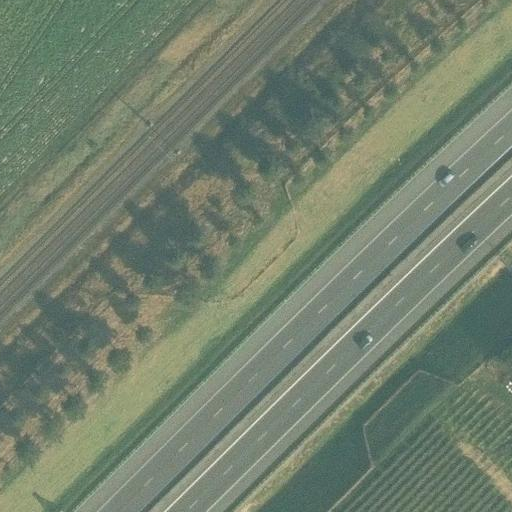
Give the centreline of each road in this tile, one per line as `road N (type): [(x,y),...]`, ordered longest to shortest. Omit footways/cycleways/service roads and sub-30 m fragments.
road 1 (motorway): [(511,128),(118,511)]
road 2 (motorway): [(189,511),(511,198)]
